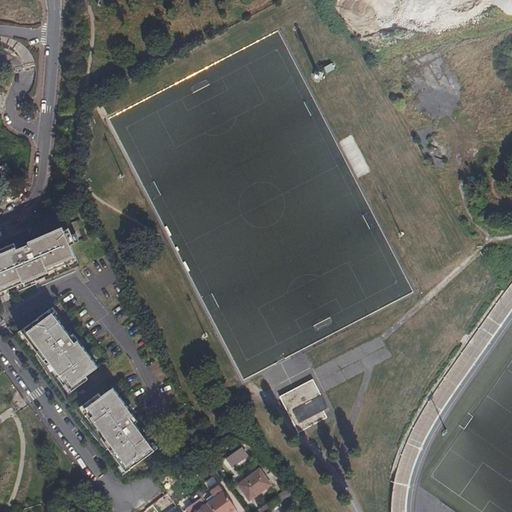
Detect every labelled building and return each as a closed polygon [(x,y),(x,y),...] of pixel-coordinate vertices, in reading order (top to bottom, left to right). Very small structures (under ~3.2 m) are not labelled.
[(16,246),(0,253),(0,292),(7,289),(78,259),(72,245),(76,243),(73,234),(70,227),(65,229),(64,226),(29,241),(30,243),(17,249),(16,246)] [(77,232),(73,234),(76,243),(81,241),(77,232)] [(80,266),(78,259),(7,289),(10,295),(80,266)] [(68,333),(50,309),(21,330),(40,355),(43,353),(72,391),(88,379),(85,376),(98,367),(71,331),(68,333)] [(27,337),(21,330),(18,332),(24,339),(27,337)] [(43,353),(40,355),(68,393),(72,391),(43,353)] [(296,398),(317,387),(313,380),(292,391),(296,398)] [(113,387),(101,396),(98,393),(82,405),(111,443),(107,446),(126,471),(155,450),(137,425),(140,423),(113,387)] [(290,412),(288,413),(299,433),(327,417),(324,411),(328,409),(317,387),(296,398),(292,391),(279,397),(283,404),(286,403),(290,412)] [(79,408),(107,446),(111,443),(82,405),(79,408)] [(227,460),(225,458),(220,462),(227,472),(247,457),(251,462),(256,458),(245,447),(227,460)] [(123,473),(126,471),(121,464),(118,466),(123,473)] [(270,486),(259,470),(238,486),(249,501),(270,486)] [(209,492),(214,500),(223,493),(218,486),(209,492)] [(214,500),(207,505),(212,511),(233,511),(236,511),(223,493),(214,500)]
